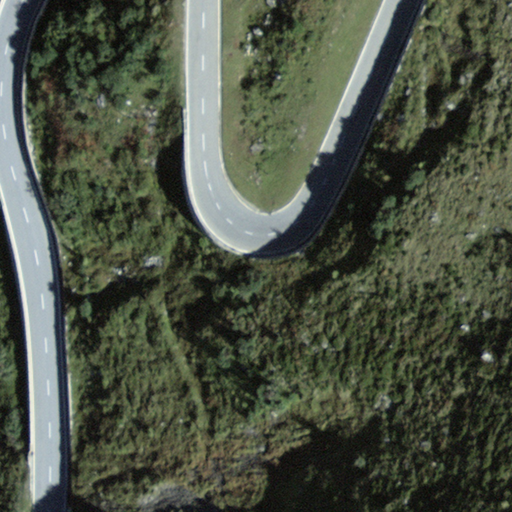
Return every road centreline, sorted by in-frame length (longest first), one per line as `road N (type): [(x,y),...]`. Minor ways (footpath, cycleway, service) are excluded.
road 1 (secondary): [(401,0),(312,206),(284,229),(264,232),(226,216),(205,182),(205,0)]
road 2 (secondary): [(0,103),(43,296),(48,511)]
